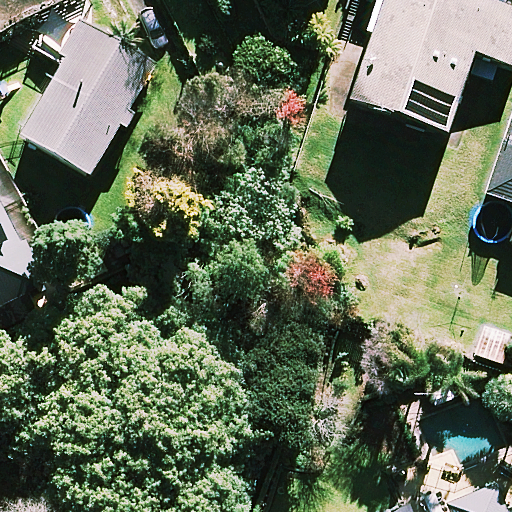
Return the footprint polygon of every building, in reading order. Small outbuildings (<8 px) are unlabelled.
[(503,0),(375,0),(342,105),(440,136),(465,56),(510,70),(511,64),(511,14),(500,10),(503,0)] [(150,65),(83,27),(19,140),(85,179),(150,65)] [(511,105),(481,195),(511,205),(511,239),(510,245),(511,246),(511,105)] [(1,203),(0,203),(0,307),(35,291),(19,257),(26,254),(1,203)] [(511,511),(511,505),(504,503),(502,498),(497,484),(443,504),(445,511),(511,511)]
